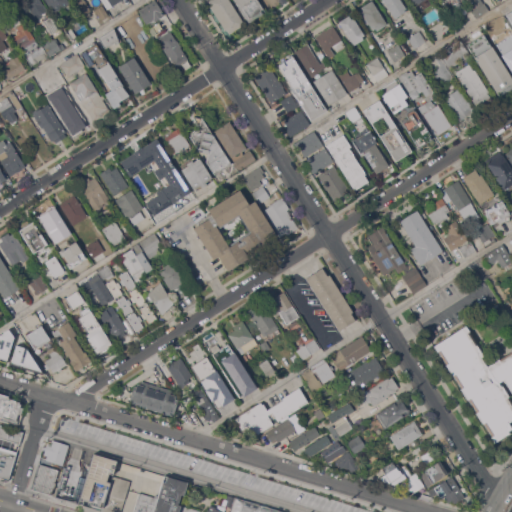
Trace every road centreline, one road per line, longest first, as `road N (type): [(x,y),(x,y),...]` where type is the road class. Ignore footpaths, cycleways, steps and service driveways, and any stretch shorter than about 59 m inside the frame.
road 1 (residential): [(179,0),(498,492)]
road 2 (residential): [(511,115),(75,400)]
road 3 (residential): [(0,377),(432,511)]
road 4 (residential): [(0,210),(327,0)]
